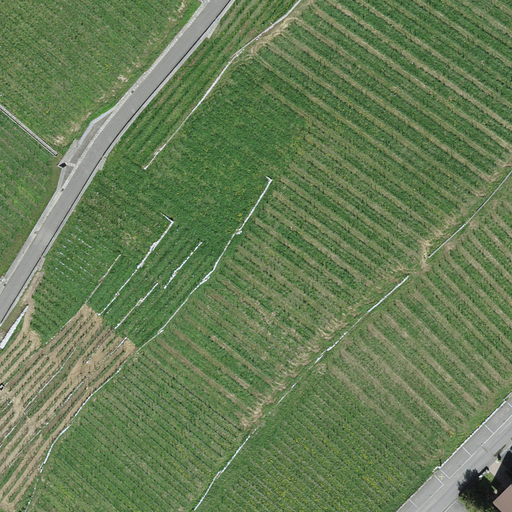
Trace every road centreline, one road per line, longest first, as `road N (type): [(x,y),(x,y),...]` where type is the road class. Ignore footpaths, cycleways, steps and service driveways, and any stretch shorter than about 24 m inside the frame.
road 1 (unclassified): [(0,309),(121,115),(219,0)]
road 2 (residential): [(511,419),(419,511)]
